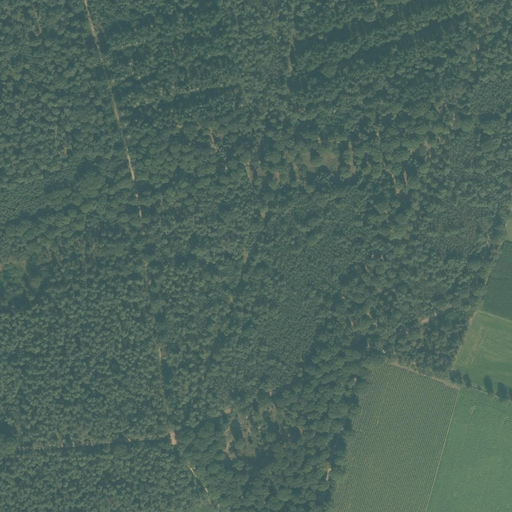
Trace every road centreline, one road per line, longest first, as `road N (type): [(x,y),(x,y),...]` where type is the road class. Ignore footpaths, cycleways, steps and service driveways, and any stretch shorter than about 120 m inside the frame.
road 1 (track): [(178,432),(272,199),(280,159)]
road 2 (track): [(448,128),(362,355)]
road 3 (track): [(178,432),(362,355)]
road 4 (track): [(448,128),(280,159)]
road 5 (track): [(5,449),(172,441)]
road 6 (track): [(362,355),(318,511)]
road 7 (track): [(280,159),(298,0)]
road 8 (track): [(280,159),(137,183)]
road 9 (track): [(494,0),(448,128)]
